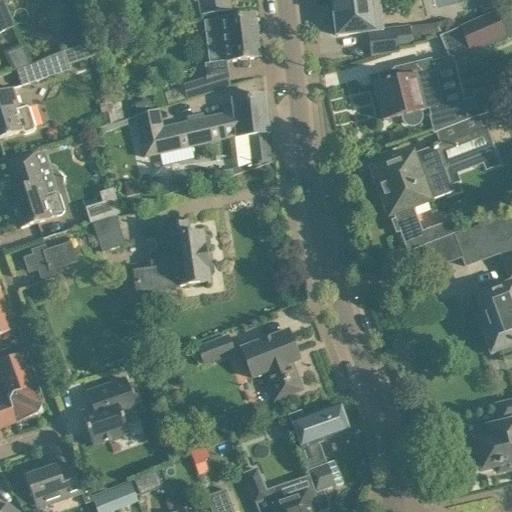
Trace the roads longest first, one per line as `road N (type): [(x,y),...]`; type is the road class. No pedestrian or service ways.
road 1 (residential): [(393,497),(380,419),(325,261),(285,0)]
road 2 (residential): [(0,263),(60,432),(0,454)]
